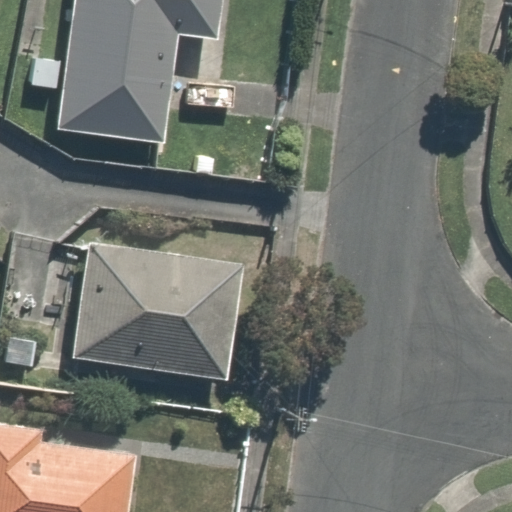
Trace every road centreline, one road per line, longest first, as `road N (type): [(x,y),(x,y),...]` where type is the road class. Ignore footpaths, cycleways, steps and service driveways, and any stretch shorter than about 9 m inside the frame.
road 1 (unclassified): [(360,377),(405,0)]
road 2 (residential): [(360,377),(511,394)]
road 3 (unclassified): [(342,511),(360,377)]
